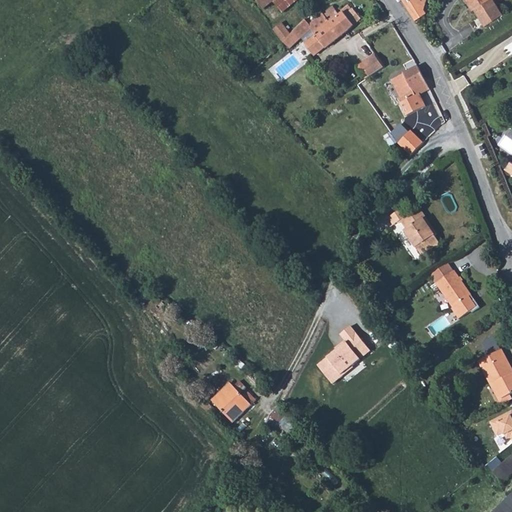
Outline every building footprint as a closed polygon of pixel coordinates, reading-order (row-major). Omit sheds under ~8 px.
[(296,0),(258,0),(274,18),(296,0)] [(349,0),(343,0),(341,2),(344,6),(340,8),(334,1),(327,7),(331,14),(336,11),(345,25),(359,14),(349,0)] [(404,0),(405,2),(412,15),(417,14),(423,11),(426,9),(430,0),(404,0)] [(469,0),(472,4),(475,4),(486,23),(488,24),(504,14),(495,0),(469,0)] [(326,18),(320,11),(307,21),(304,16),(293,28),(301,38),(303,37),(312,28),(323,42),(324,44),(347,28),(345,25),(336,11),(331,14),(326,18)] [(290,32),(281,21),(275,27),(284,38),(290,32)] [(291,48),(301,38),(293,28),(290,32),(284,38),(283,39),(291,48)] [(313,50),(323,42),(312,28),(303,37),(313,50)] [(377,53),(360,65),(369,78),(386,67),(377,53)] [(415,88),(426,83),(414,61),(388,75),(400,96),(397,98),(404,110),(422,101),(415,88)] [(421,208),(407,216),(403,209),(391,217),(396,224),(402,220),(408,229),(406,231),(423,256),(441,243),(436,236),(437,235),(426,218),(427,217),(421,208)] [(431,278),(437,286),(453,275),(447,266),(431,278)] [(437,286),(436,287),(453,310),(469,299),(471,297),(454,274),(453,275),(437,286)] [(472,304),(469,299),(453,310),(451,311),(459,321),(471,313),(472,315),(479,310),(474,302),(472,304)] [(446,316),(430,327),(435,335),(452,323),(446,316)] [(325,358),(316,365),(332,384),(353,367),(352,365),(371,350),(350,324),(338,334),(344,341),(334,348),(335,349),(324,356),(325,358)] [(484,341),(489,354),(502,349),(497,337),(484,341)] [(511,367),(502,350),(481,362),(485,370),(488,368),(506,399),(511,395),(511,367)] [(511,395),(506,399),(488,368),(485,370),(504,404),(511,399),(511,395)] [(229,379),(209,396),(229,419),(254,397),(243,385),(238,390),(229,379)] [(211,403),(203,395),(202,396),(210,404),(211,403)] [(210,404),(202,396),(197,400),(205,408),(210,404)] [(511,409),(495,421),(504,434),(510,430),(511,432),(511,409)] [(476,434),(466,440),(470,448),(481,442),(476,434)] [(480,462),(483,467),(493,460),(489,455),(480,462)] [(511,456),(495,469),(502,480),(511,472),(511,456)] [(511,511),(511,494),(494,511),(511,511)]
